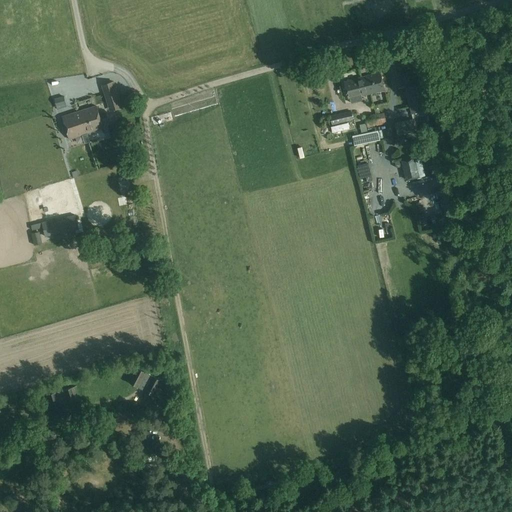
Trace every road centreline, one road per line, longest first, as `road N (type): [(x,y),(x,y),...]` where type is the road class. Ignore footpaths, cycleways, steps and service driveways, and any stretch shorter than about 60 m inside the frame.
road 1 (track): [(506,0),(144,106),(129,75),(86,53),(73,0)]
road 2 (track): [(210,511),(210,466),(144,106)]
